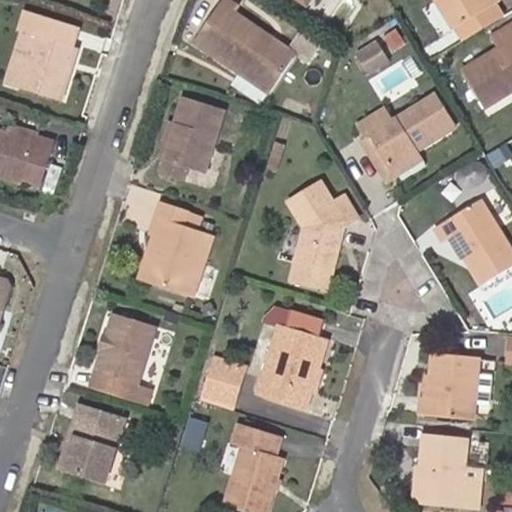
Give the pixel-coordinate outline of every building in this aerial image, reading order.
[(195,45),(270,96),(295,59),(234,17),(238,10),(224,0),(195,45)] [(435,0),(455,30),(500,2),(498,0),(435,0)] [(33,35),(16,88),(57,101),(75,47),(70,45),(75,28),(22,11),(17,30),(19,31),(33,35)] [(486,110),(511,93),(511,26),(492,38),(500,51),(463,75),(486,110)] [(2,84),(16,88),(33,35),(19,31),(2,84)] [(361,58),(371,76),(393,63),(382,46),(361,58)] [(391,172),(417,155),(420,153),(455,131),(434,97),(393,124),(391,124),(370,138),(391,172)] [(176,128),(165,164),(161,178),(184,184),(188,172),(204,176),(224,113),(184,101),(176,127),(176,128)] [(366,140),(370,138),(391,124),(393,124),(385,111),(358,128),(366,140)] [(6,124),(2,136),(34,145),(50,151),(53,142),(37,137),(37,134),(6,124)] [(161,163),(165,164),(176,128),(169,125),(164,144),(167,145),(161,163)] [(34,145),(2,136),(0,135),(0,179),(21,186),(22,183),(39,188),(50,151),(34,145)] [(417,155),(391,172),(370,138),(366,140),(361,143),(386,185),(399,176),(403,182),(428,166),(420,153),(417,155)] [(334,203),(322,184),(289,204),(305,232),(292,279),(329,289),(341,244),(336,238),(343,234),(360,223),(344,198),(334,203)] [(454,242),(467,263),(483,288),(511,270),(511,254),(481,204),(436,232),(445,247),(450,244),(454,242)] [(162,240),(149,284),(198,298),(215,239),(186,229),(190,216),(161,207),(152,238),(156,239),(162,240)] [(143,282),(149,284),(162,240),(156,239),(143,282)] [(464,265),(467,263),(454,242),(450,244),(464,265)] [(0,332),(13,295),(8,286),(0,283),(0,332)] [(287,332),(320,342),(325,326),(292,315),(287,332)] [(106,343),(102,352),(95,377),(90,391),(146,409),(151,392),(137,388),(155,331),(114,317),(106,343)] [(308,395),(317,370),(320,360),(325,344),(320,342),(287,332),(278,329),(267,365),(258,395),(303,409),(308,395)] [(433,405),(426,405),(424,404),(423,417),(475,422),(480,359),(436,356),(435,379),(433,405)] [(233,407),(243,376),(215,368),(206,398),(233,407)] [(322,372),(317,370),(308,395),(315,397),(322,372)] [(428,378),(426,405),(433,405),(435,379),(428,378)] [(77,443),(66,474),(106,487),(125,425),(80,411),(70,441),(77,443)] [(426,438),(424,470),(423,499),(464,503),(469,442),(426,438)] [(60,472),(66,474),(77,443),(70,441),(60,472)] [(270,511),(277,492),(279,484),(286,464),(245,451),(228,511),(231,511),(270,511)] [(423,499),(424,470),(418,470),(416,504),(464,508),(464,503),(423,499)]
